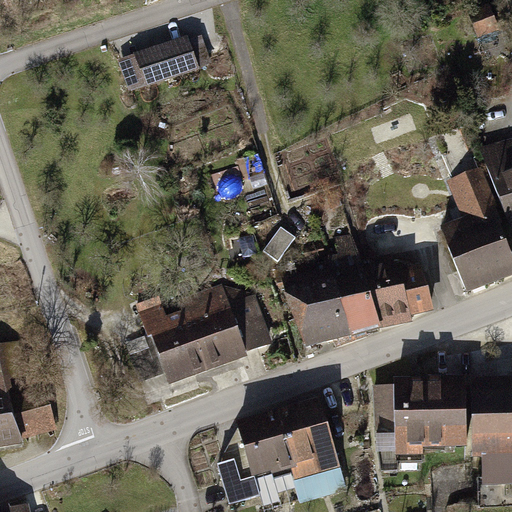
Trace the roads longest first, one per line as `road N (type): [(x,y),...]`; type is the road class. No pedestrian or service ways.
road 1 (residential): [(511,298),(163,427)]
road 2 (residential): [(0,145),(100,449)]
road 3 (residential): [(202,0),(0,66)]
